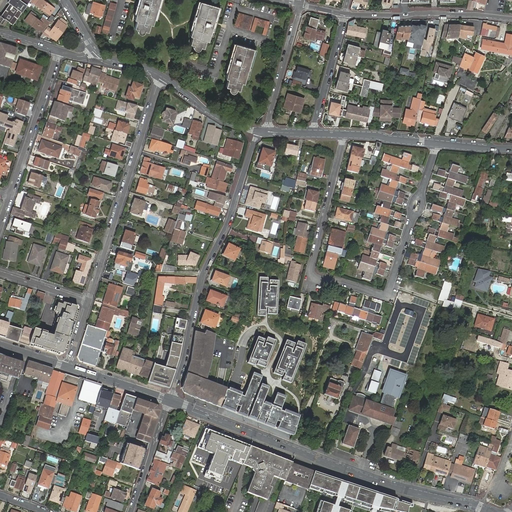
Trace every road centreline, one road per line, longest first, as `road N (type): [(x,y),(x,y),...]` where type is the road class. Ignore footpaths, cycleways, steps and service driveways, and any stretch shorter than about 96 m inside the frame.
road 1 (secondary): [(488,511),(393,486),(169,399)]
road 2 (residential): [(342,133),(315,277),(384,294),(410,221)]
road 3 (residential): [(169,399),(202,273),(257,130)]
road 4 (residential): [(160,77),(88,301)]
road 5 (residential): [(511,17),(344,13)]
road 6 (residential): [(10,195),(58,50)]
road 7 (residential): [(267,131),(300,4)]
road 8 (residential): [(313,133),(344,13)]
